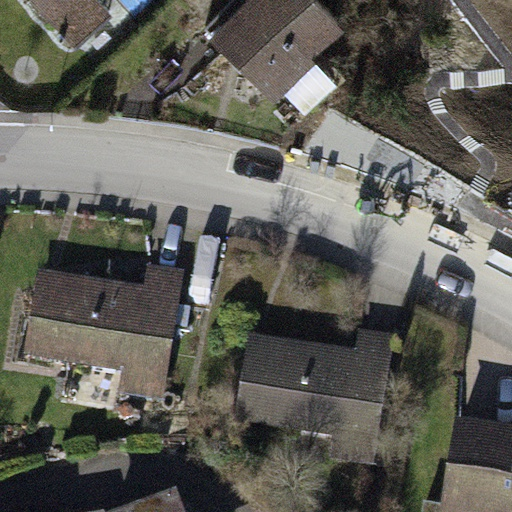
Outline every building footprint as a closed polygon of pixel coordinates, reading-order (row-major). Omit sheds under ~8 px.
[(23,0),(54,37),(98,0),(23,0)] [(339,0),(273,0),(223,50),(233,62),(280,108),(365,25),(339,0)] [(124,288),(42,275),(29,353),(133,369),(128,399),(167,405),(188,270),(155,265),(151,292),(124,288)] [(343,355),(259,343),(247,420),(351,437),(346,466),(385,472),(406,338),(373,332),(369,360),(343,355)] [(511,511),(511,441),(463,437),(457,501),(427,498),(425,511),(511,511)] [(175,503),(156,511),(203,511),(197,496),(175,503)]
